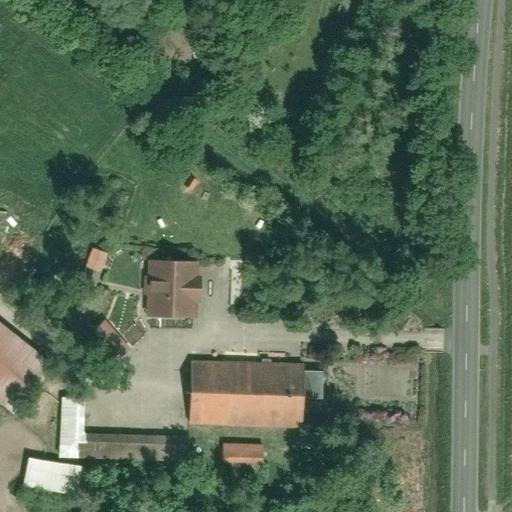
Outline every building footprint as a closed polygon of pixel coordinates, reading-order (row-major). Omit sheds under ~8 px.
[(0,212),(0,245),(16,224),(0,212)] [(96,245),(85,267),(100,274),(112,253),(96,245)] [(152,261),(148,315),(200,319),(205,265),(152,261)] [(0,322),(0,405),(13,416),(54,366),(0,322)] [(192,360),(190,425),(302,429),(304,364),(192,360)] [(87,396),(63,395),(60,457),(84,458),(85,434),(87,396)] [(191,462),(192,437),(85,434),(85,459),(191,462)] [(225,464),(267,465),(268,443),(226,442),(225,464)] [(30,455),(24,485),(81,495),(86,465),(30,455)]
